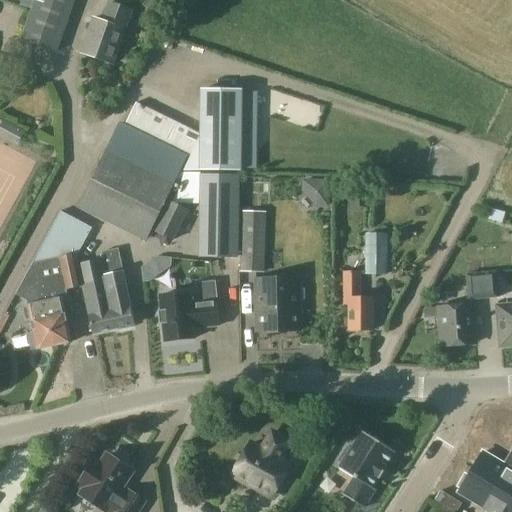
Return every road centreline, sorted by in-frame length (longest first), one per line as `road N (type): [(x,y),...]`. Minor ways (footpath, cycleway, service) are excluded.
road 1 (unclassified): [(0,433),(207,387),(291,382),(466,393)]
road 2 (residential): [(405,511),(455,431),(466,393)]
